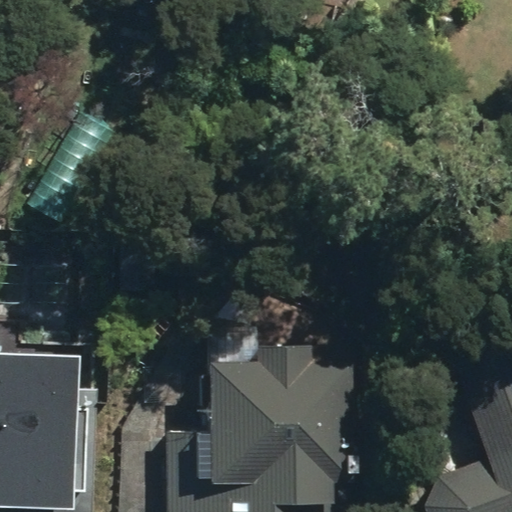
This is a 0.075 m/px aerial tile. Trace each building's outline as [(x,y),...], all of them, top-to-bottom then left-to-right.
[(36,0),(35,9),(61,12),(62,0),(36,0)] [(321,0),(321,19),(352,20),(352,0),(321,0)] [(177,511),(354,511),(355,480),(363,480),(364,365),(323,366),(323,338),(272,338),(272,362),(225,361),(224,431),(178,430),(177,511)] [(0,511),(98,511),(102,389),(92,388),(92,354),(0,350),(0,511)] [(511,511),(511,367),(468,383),(492,453),(442,471),(432,504),(434,511),(511,511)]
